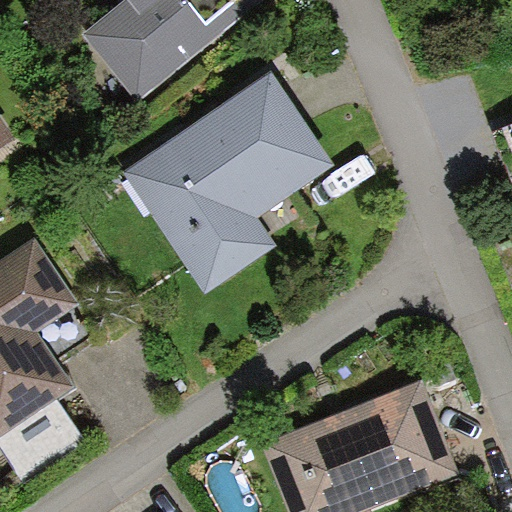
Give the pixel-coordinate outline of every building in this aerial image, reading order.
[(119,0),(80,31),(135,102),(267,0),(119,0)] [(333,165),(274,74),(176,137),(126,169),(205,292),(282,243),(261,211),(333,165)] [(0,159),(19,147),(0,117),(0,159)] [(511,184),(511,131),(494,138),(511,184)] [(84,307),(41,242),(0,268),(0,442),(70,396),(33,340),(84,307)] [(424,391),(268,452),(291,511),(374,511),(459,479),(424,391)]
